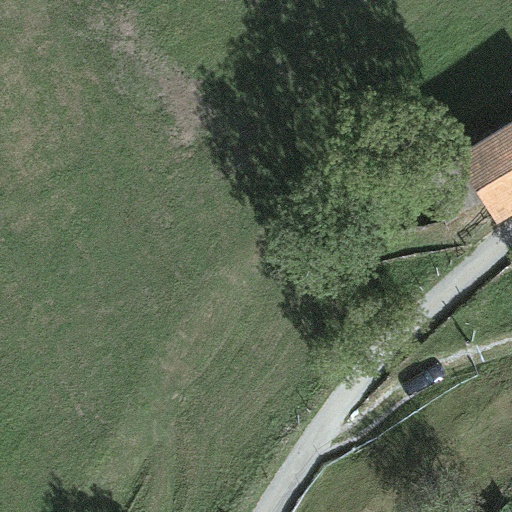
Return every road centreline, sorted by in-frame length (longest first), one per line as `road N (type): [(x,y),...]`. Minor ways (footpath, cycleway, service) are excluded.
road 1 (unclassified): [(267,511),(378,360),(511,239)]
road 2 (track): [(315,437),(362,431),(459,371),(511,359)]
